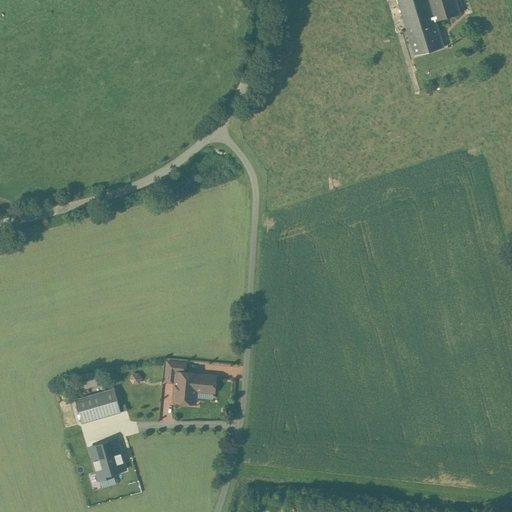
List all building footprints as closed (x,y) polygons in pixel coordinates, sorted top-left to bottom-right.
[(398,0),(406,26),(434,18),(435,20),(459,13),(454,0),(398,0)] [(435,20),(434,18),(406,26),(415,55),(442,46),(435,20)] [(165,381),(174,382),(175,369),(185,370),(185,362),(167,360),(165,381)] [(179,386),(174,385),(173,401),(178,402),(195,403),(196,389),(203,389),(203,391),(215,392),(216,376),(198,375),(198,374),(180,372),(179,386)] [(132,374),(129,380),(139,384),(141,377),(132,374)] [(114,388),(76,400),(82,422),(121,411),(114,388)] [(118,439),(89,447),(99,481),(115,476),(114,473),(127,470),(118,439)]
